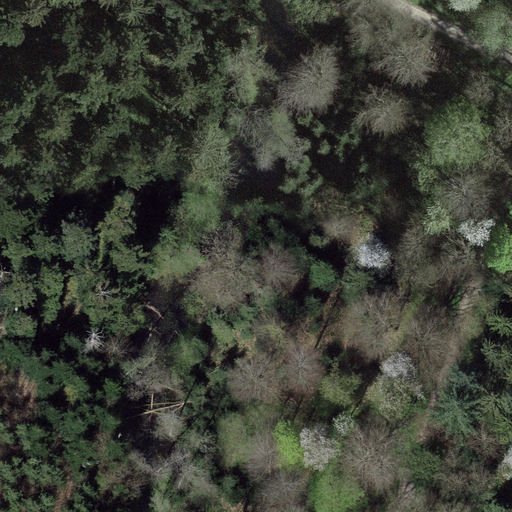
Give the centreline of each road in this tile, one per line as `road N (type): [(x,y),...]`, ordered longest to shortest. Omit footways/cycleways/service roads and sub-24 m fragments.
road 1 (track): [(511,195),(402,511)]
road 2 (track): [(389,0),(511,61)]
